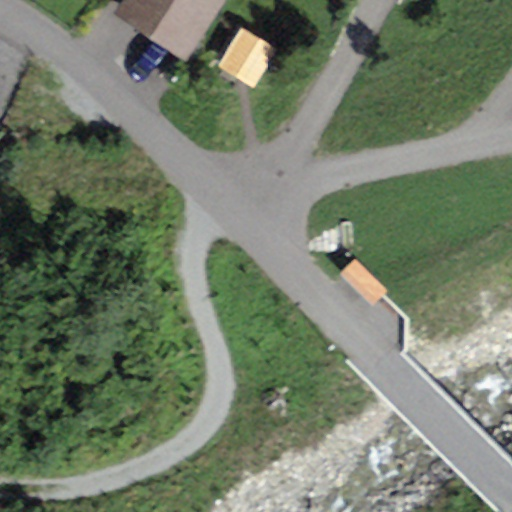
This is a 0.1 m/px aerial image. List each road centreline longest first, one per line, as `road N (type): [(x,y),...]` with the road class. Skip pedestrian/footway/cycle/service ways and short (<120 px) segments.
road 1 (residential): [(375,365),(114,99),(0,15)]
road 2 (track): [(230,210),(189,247),(183,277),(214,365),(213,413),(184,447),(109,482),(0,493)]
